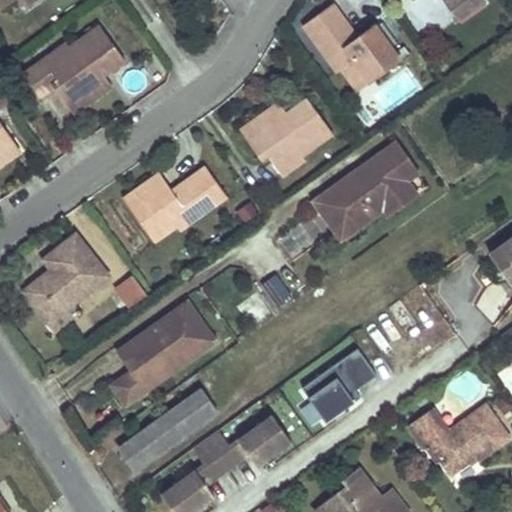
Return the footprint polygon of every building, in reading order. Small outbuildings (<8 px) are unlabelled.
[(0,0),(0,8),(11,0),(22,0),(26,6),(34,0),(0,0)] [(480,0),(450,0),(445,4),(457,21),(483,3),(480,0)] [(331,4),(302,26),(336,74),(342,70),(354,61),(371,84),(401,63),(375,26),(356,39),(353,41),(346,31),(349,29),(331,4)] [(66,42),(42,60),(57,80),(51,84),(65,104),(86,88),(94,98),(111,86),(103,74),(109,70),(110,72),(124,61),(99,26),(69,48),(66,42)] [(349,29),(346,31),(353,41),(356,39),(349,29)] [(42,60),(12,82),(27,102),(51,84),(57,80),(42,60)] [(354,61),(342,70),(359,93),(371,84),(354,61)] [(86,88),(65,104),(73,114),(94,98),(86,88)] [(269,127),(248,142),(262,161),(268,156),(283,176),(306,160),(303,157),(334,135),(308,100),(292,110),(294,112),(289,116),(280,105),(262,118),(269,127)] [(269,127),(262,118),(241,133),(248,142),(269,127)] [(0,148),(12,141),(0,124),(0,148)] [(0,148),(0,164),(19,152),(12,141),(0,148)] [(387,144),(375,152),(403,191),(414,182),(387,144)] [(403,191),(375,152),(304,204),(335,249),(380,217),(382,207),(403,191)] [(161,173),(124,200),(155,243),(177,228),(180,233),(229,199),(207,167),(182,184),(184,185),(175,193),(161,173)] [(410,201),(403,191),(382,207),(380,217),(383,221),(410,201)] [(77,235),(45,260),(53,271),(58,278),(52,282),(47,276),(26,292),(50,324),(75,304),(110,277),(77,235)] [(511,239),(490,254),(511,284),(511,239)] [(276,270),(257,284),(274,308),(293,294),(276,270)] [(53,271),(47,276),(52,282),(58,278),(53,271)] [(131,277),(115,288),(130,309),(146,297),(131,277)] [(216,341),(187,301),(116,352),(125,364),(132,360),(137,366),(130,371),(122,377),(136,398),(216,341)] [(75,304),(50,324),(57,334),(83,314),(75,304)] [(359,348),(304,387),(328,422),(362,396),(357,391),(379,375),(359,348)] [(479,366),(473,358),(461,367),(467,375),(479,366)] [(132,360),(125,364),(130,371),(137,366),(132,360)] [(122,377),(111,385),(126,405),(136,398),(122,377)] [(201,390),(120,448),(135,470),(217,412),(201,390)] [(480,405),(441,432),(424,410),(399,428),(416,451),(422,447),(433,462),(443,477),(461,465),(468,459),(472,463),(504,440),(480,405)] [(220,429),(207,438),(229,469),(249,454),(258,465),(292,441),(274,415),(231,445),(220,429)] [(207,438),(194,447),(206,464),(163,494),(175,511),(192,511),(216,495),(208,484),(229,469),(207,438)] [(427,467),(433,462),(422,447),(416,451),(427,467)] [(464,469),(472,463),(468,459),(461,465),(464,469)] [(374,502),(353,472),(337,483),(343,492),(320,509),(322,511),(398,511),(384,493),(374,502)]
